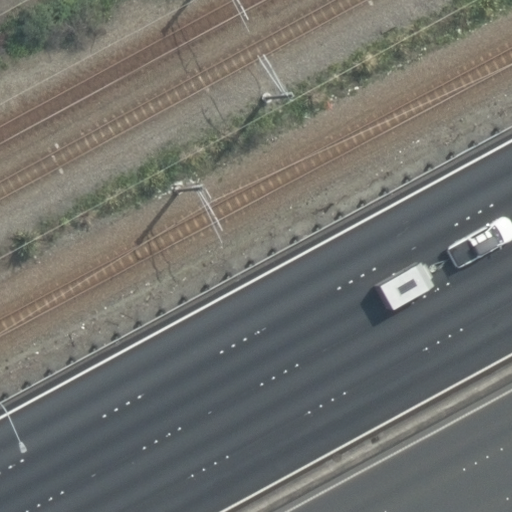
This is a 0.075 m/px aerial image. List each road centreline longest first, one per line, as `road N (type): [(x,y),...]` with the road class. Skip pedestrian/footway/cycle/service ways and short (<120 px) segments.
road 1 (motorway): [(126,511),(511,304)]
road 2 (motorway): [(511,446),(388,511)]
